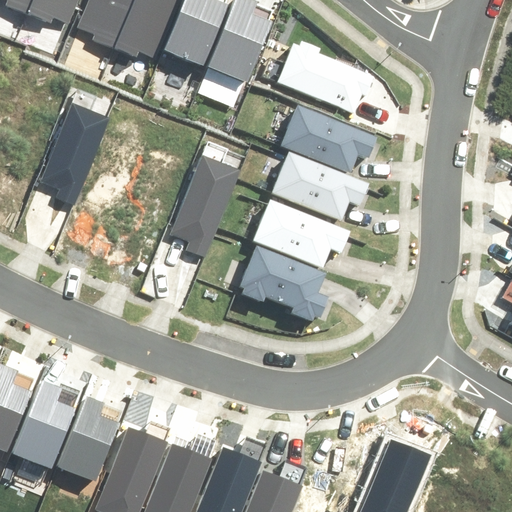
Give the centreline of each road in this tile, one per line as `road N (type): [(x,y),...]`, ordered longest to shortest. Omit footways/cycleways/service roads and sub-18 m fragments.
road 1 (residential): [(421,337),(337,390),(275,390),(73,321),(0,287)]
road 2 (residential): [(454,51),(437,264),(421,337)]
